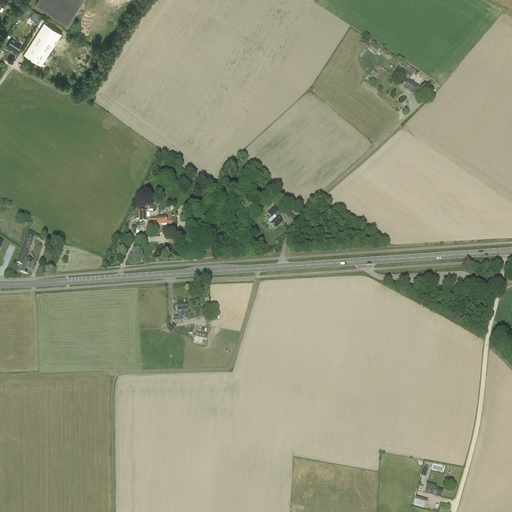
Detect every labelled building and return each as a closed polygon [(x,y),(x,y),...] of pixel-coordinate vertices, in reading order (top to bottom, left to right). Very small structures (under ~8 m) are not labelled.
[(38,0),(35,5),(67,25),(83,0),(38,0)] [(34,12),(30,18),(34,21),(39,15),(34,12)] [(41,65),(61,34),(44,23),(24,54),(41,65)] [(20,47),(10,41),(6,48),(16,54),(20,47)] [(369,49),(375,54),(378,50),(372,45),(369,49)] [(402,62),(394,75),(397,78),(399,75),(408,81),(412,76),(415,71),(402,62)] [(414,95),(419,87),(409,80),(404,89),(414,95)] [(430,81),(422,90),(427,93),(434,84),(430,81)] [(270,191),(265,186),(258,194),(262,198),(270,191)] [(274,207),(267,214),(271,218),(268,221),(271,224),(275,229),(282,223),(277,218),(274,215),(278,212),(274,207)] [(146,211),(138,212),(139,222),(147,222),(146,211)] [(157,218),(149,218),(150,224),(157,223),(157,226),(167,225),(172,225),(172,214),(165,214),(166,218),(157,219),(157,218)] [(21,250),(15,263),(22,265),(20,272),(28,275),(33,262),(27,259),(29,253),(28,252),(28,251),(31,245),(33,241),(26,238),(21,250)] [(187,319),(186,311),(186,304),(177,305),(178,315),(173,316),(174,321),(182,321),(182,319),(187,319)] [(425,490),(430,491),(429,494),(441,497),(443,490),(436,489),(437,485),(427,483),(425,490)] [(428,501),(415,497),(413,506),(425,509),(428,501)]
